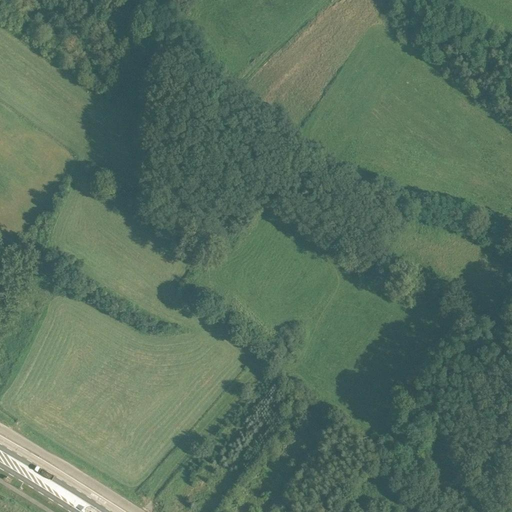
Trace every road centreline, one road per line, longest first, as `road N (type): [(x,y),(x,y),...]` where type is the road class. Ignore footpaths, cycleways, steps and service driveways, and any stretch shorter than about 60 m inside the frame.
road 1 (track): [(338,182),(441,203),(511,228)]
road 2 (track): [(212,91),(260,170),(297,182),(338,182)]
road 3 (unclassified): [(133,511),(0,426)]
road 4 (track): [(212,91),(338,182)]
road 5 (primary): [(107,511),(0,446)]
